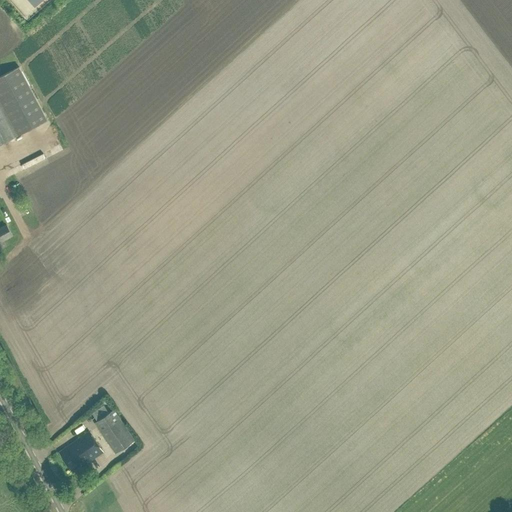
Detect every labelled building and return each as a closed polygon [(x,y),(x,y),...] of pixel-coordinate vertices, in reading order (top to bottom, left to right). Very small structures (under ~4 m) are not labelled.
[(17,0),(29,12),(42,0),(17,0)] [(0,143),(47,119),(19,66),(0,75),(0,143)] [(21,169),(41,158),(39,153),(18,164),(21,169)] [(44,201),(67,191),(64,183),(41,193),(44,201)] [(0,241),(12,236),(6,224),(0,227),(0,241)] [(108,412),(103,405),(92,413),(97,420),(95,422),(116,452),(135,439),(114,409),(108,412)] [(103,451),(89,430),(60,451),(71,468),(80,462),(81,464),(87,459),(88,461),(103,451)]
